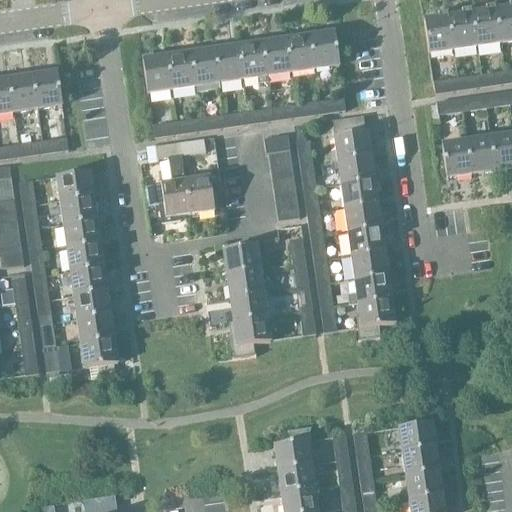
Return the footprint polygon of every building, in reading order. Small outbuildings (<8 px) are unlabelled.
[(511,9),(496,11),(501,46),(511,44),(511,5),(511,9)] [(495,8),(487,9),(488,13),(472,15),(477,50),(501,46),(496,11),(495,8)] [(463,12),(464,16),(448,18),(453,53),(477,50),(472,15),(471,11),(463,12)] [(439,16),(440,19),(424,22),(429,57),(453,53),(448,18),(447,15),(439,16)] [(336,36),(312,39),(316,73),(340,70),(336,36)] [(312,39),(287,42),(292,76),(316,73),(312,39)] [(287,42),(263,45),(268,80),(292,76),(287,42)] [(268,86),(267,80),(268,80),(263,45),(239,49),(244,83),(258,81),(259,87),(268,86)] [(239,49),(215,52),(220,86),(244,83),(239,49)] [(215,52),(191,55),(196,89),(220,86),(215,52)] [(191,55),(167,58),(172,93),(196,89),(191,55)] [(172,93),(167,58),(143,62),(148,96),(172,93)] [(58,74),(33,78),(38,112),(63,109),(58,74)] [(498,88),(496,75),(481,77),(483,90),(498,88)] [(33,78),(9,81),(14,116),(38,112),(33,78)] [(74,91),(97,87),(95,78),(73,83),(74,91)] [(474,92),(473,79),(457,81),(459,94),(474,92)] [(9,81),(0,82),(0,117),(14,116),(9,81)] [(449,82),(433,84),(435,97),(451,95),(449,82)] [(494,97),(496,110),(511,108),(509,95),(494,97)] [(469,100),(471,114),(486,112),(484,98),(469,100)] [(338,115),(336,102),(321,104),(323,117),(338,115)] [(445,104),(447,117),(462,115),(460,102),(445,104)] [(314,118),(312,105),(297,108),(298,121),(314,118)] [(290,122),(288,109),(273,111),(274,124),(290,122)] [(266,125),(264,112),(249,115),(250,128),(266,125)] [(242,129),(240,116),(224,118),(226,131),(242,129)] [(218,132),(216,119),(200,121),(202,134),(218,132)] [(193,136),(192,123),(176,125),(178,138),(193,136)] [(170,139),(168,126),(152,128),(154,141),(170,139)] [(337,164),(371,159),(368,135),(333,140),(337,164)] [(511,136),(490,140),(495,174),(511,170),(511,136)] [(269,157),(291,154),(288,139),(263,143),(266,158),(269,157)] [(466,144),(471,177),(495,174),(490,140),(466,144)] [(60,155),(58,142),(43,144),(45,157),(60,155)] [(190,157),(205,155),(203,142),(188,145),(190,157)] [(298,160),(311,158),(309,143),(296,145),(298,160)] [(442,148),(447,181),(471,177),(466,144),(442,148)] [(19,148),(21,161),(36,158),(34,145),(19,148)] [(185,184),(181,159),(180,146),(156,149),(158,162),(168,160),(172,186),(161,187),(164,208),(160,209),(162,227),(181,224),(180,220),(190,218),(185,184)] [(0,150),(0,163),(12,162),(10,149),(0,150)] [(271,169),(292,166),(291,154),(269,157),(271,169)] [(371,159),(337,164),(340,188),(375,183),(371,159)] [(272,180),(294,177),(292,166),(271,169),(272,180)] [(312,167),(299,169),(301,184),(315,182),(312,167)] [(0,182),(11,181),(9,170),(0,171),(0,182)] [(57,180),(60,204),(94,199),(91,175),(57,180)] [(274,191),(295,188),(294,177),(272,180),(274,191)] [(0,193),(12,192),(11,181),(0,182),(0,193)] [(209,181),(185,184),(190,218),(214,215),(209,181)] [(378,207),(375,183),(340,188),(343,212),(378,207)] [(21,201),(34,199),(32,184),(19,186),(21,201)] [(275,202),(297,199),(295,188),(274,191),(275,202)] [(316,191),(302,193),(305,208),(318,206),(316,191)] [(0,204),(14,203),(12,192),(0,193),(0,204)] [(60,204),(63,228),(98,223),(94,199),(60,204)] [(277,213),(298,210),(297,199),(275,202),(277,213)] [(0,215),(15,214),(14,203),(0,204),(0,215)] [(378,207),(343,212),(347,235),(381,231),(378,207)] [(35,208),(22,210),(24,225),(37,223),(35,208)] [(278,224),(300,221),(298,210),(277,213),(278,224)] [(0,226),(17,225),(15,214),(0,215),(0,226)] [(319,215),(306,217),(308,232),(322,230),(319,215)] [(63,228),(67,252),(101,247),(98,223),(63,228)] [(0,238),(19,235),(17,225),(0,226),(0,238)] [(381,231),(347,235),(350,259),(385,255),(381,231)] [(39,232),(25,233),(28,249),(41,247),(39,232)] [(0,249),(20,246),(19,235),(0,238),(0,249)] [(323,239),(309,241),(312,256),(325,254),(323,239)] [(0,260),(22,257),(20,246),(0,249),(0,260)] [(67,252),(70,276),(105,271),(101,247),(67,252)] [(258,249),(223,253),(226,277),(261,273),(269,271),(267,256),(259,257),(258,249)] [(292,268),(305,267),(303,251),(290,253),(292,268)] [(42,255),(29,257),(31,273),(44,271),(42,255)] [(388,279),(385,255),(350,259),(354,283),(388,279)] [(0,266),(1,272),(23,269),(22,257),(0,260),(0,266)] [(326,263),(313,265),(315,280),(328,278),(326,263)] [(70,276),(74,300),(108,295),(105,271),(70,276)] [(261,273),(226,277),(229,301),(264,297),(261,273)] [(307,275),(293,277),(295,292),(309,291),(307,275)] [(45,279),(32,281),(35,296),(48,295),(45,279)] [(355,296),(347,297),(349,309),(357,307),(391,303),(388,279),(354,283),(355,296)] [(330,287),(316,289),(318,304),(332,302),(330,287)] [(13,292),(15,307),(28,305),(26,290),(13,292)] [(74,300),(77,324),(111,319),(108,295),(74,300)] [(268,321),(264,297),(229,301),(233,325),(268,321)] [(310,299),(297,301),(299,316),(312,315),(310,299)] [(49,303),(36,305),(38,320),(51,319),(49,303)] [(395,326),(391,303),(357,307),(359,320),(355,320),(358,342),(356,342),(356,343),(379,340),(379,339),(377,339),(376,329),(395,326)] [(333,311),(320,313),(322,328),(335,326),(333,311)] [(29,314),(16,316),(18,331),(31,329),(29,314)] [(77,324),(80,348),(115,343),(111,319),(77,324)] [(268,321),(233,325),(234,336),(231,336),(234,360),(232,361),(232,362),(255,359),(255,358),(253,358),(251,347),(271,345),(268,321)] [(313,323),(300,325),(302,339),(315,337),(313,323)] [(52,327),(39,329),(41,344),(55,342),(52,327)] [(33,338),(19,340),(22,355),(35,354),(33,338)] [(115,343),(80,348),(84,372),(118,367),(115,343)] [(56,351),(43,353),(45,368),(58,366),(56,351)] [(36,362),(23,364),(25,379),(38,377),(36,362)] [(399,431),(402,455),(436,450),(432,426),(399,431)] [(273,448),(276,472),(310,467),(309,454),(311,453),(307,431),(309,431),(309,430),(286,434),(286,435),(288,434),(290,445),(273,448)] [(355,453),(368,451),(366,436),(353,438),(355,453)] [(335,463),(348,461),(346,446),(333,448),(335,463)] [(402,455),(406,479),(439,475),(436,450),(402,455)] [(358,477),(372,475),(369,460),(356,462),(358,477)] [(276,472),(280,496),(314,491),(310,467),(276,472)] [(349,470),(337,472),(339,487),(352,485),(349,470)] [(406,479),(409,504),(443,499),(439,475),(406,479)] [(362,501),(375,499),(373,484),(360,486),(362,501)] [(280,496),(282,511),(317,511),(314,491),(280,496)] [(353,494),(340,496),(342,511),(355,509),(353,494)] [(83,504),(84,511),(115,511),(114,499),(83,504)] [(444,511),(443,499),(409,504),(410,511),(444,511)]
